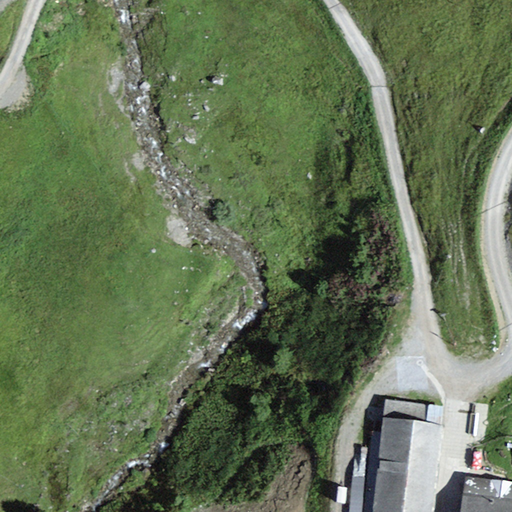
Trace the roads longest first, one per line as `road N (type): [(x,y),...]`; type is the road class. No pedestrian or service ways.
road 1 (track): [(333,0),(383,93),(421,255),(432,353),(445,369),(465,375)]
road 2 (track): [(511,309),(494,264),(489,211),(511,148)]
road 3 (track): [(465,375),(448,511)]
